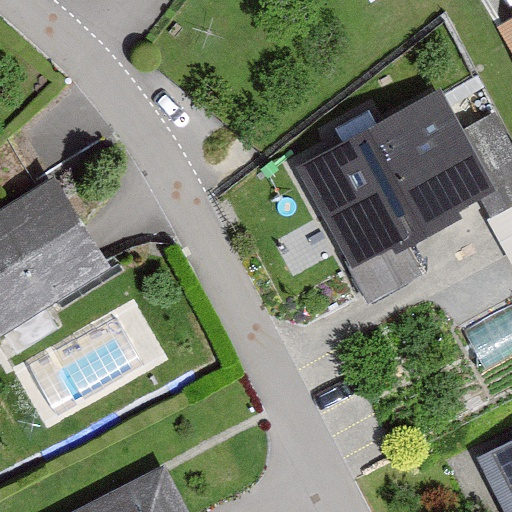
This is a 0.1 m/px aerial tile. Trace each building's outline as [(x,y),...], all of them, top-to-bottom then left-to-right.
[(511,9),(491,20),(511,59),(511,9)] [(511,152),(475,78),(297,167),(363,299),(416,273),(396,233),(471,196),(484,223),(511,208),(511,152)] [(51,179),(0,211),(0,332),(106,266),(51,179)] [(511,511),(511,429),(480,443),(509,511),(511,511)] [(185,511),(161,466),(74,511),(185,511)]
